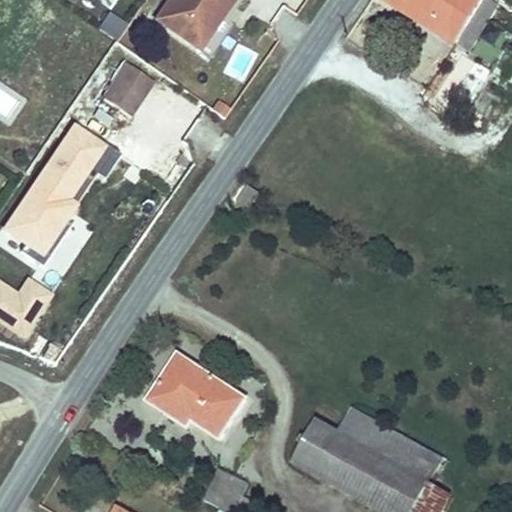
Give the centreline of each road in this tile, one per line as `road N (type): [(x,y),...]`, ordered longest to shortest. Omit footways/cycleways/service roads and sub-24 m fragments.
road 1 (tertiary): [(343,0),(72,398)]
road 2 (tertiary): [(72,398),(1,511)]
